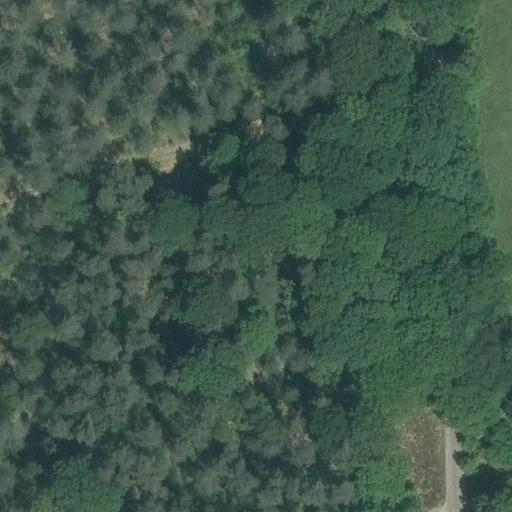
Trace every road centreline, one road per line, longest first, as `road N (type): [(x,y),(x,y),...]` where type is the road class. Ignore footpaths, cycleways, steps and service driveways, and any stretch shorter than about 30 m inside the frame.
road 1 (track): [(287,0),(449,286)]
road 2 (track): [(449,286),(441,0)]
road 3 (track): [(449,286),(453,511)]
road 4 (track): [(511,395),(449,286)]
